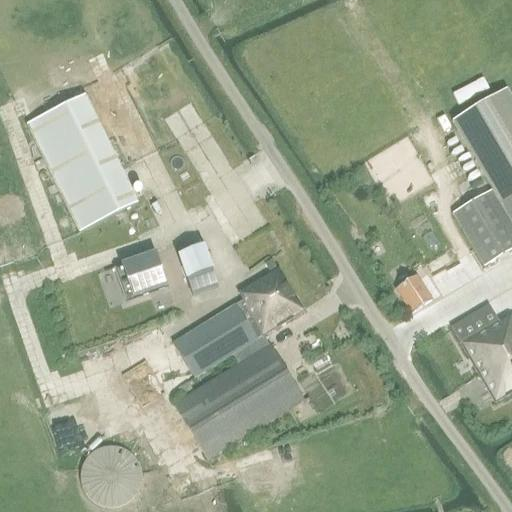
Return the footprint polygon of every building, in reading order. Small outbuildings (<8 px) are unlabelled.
[(494,191),(452,216),(483,269),(511,252),(511,97),(508,91),(456,123),(494,191)] [(138,205),(85,97),(25,126),(78,234),(138,205)] [(192,297),(218,288),(210,272),(213,271),(203,247),(176,258),(192,297)] [(114,269),(126,303),(168,289),(156,255),(114,269)] [(232,358),(237,366),(172,407),(207,464),(304,403),(264,338),(303,312),(278,271),(236,295),(244,307),(238,311),(235,305),(171,345),(194,382),(232,358)] [(395,292),(411,316),(433,301),(417,278),(395,292)] [(511,319),(500,326),(488,305),(450,328),(494,405),(511,394),(511,319)] [(117,449),(112,448),(108,448),(104,449),(99,450),(94,453),(90,456),(86,459),(83,464),(81,469),(79,474),(79,479),(79,484),(81,489),(83,494),(86,498),(89,502),(93,505),(98,507),(103,509),(108,510),(113,510),(118,509),(123,507),(127,505),(131,501),(135,498),(137,493),(139,489),(140,484),(141,478),(140,473),(139,468),(137,464),(134,459),(130,456),(126,453),(122,450),(117,449)]
